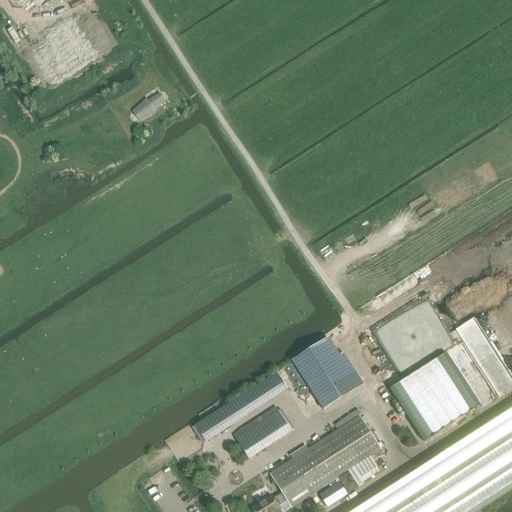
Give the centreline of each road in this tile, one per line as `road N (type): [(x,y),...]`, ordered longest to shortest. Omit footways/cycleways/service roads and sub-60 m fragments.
road 1 (track): [(146,0),(362,336)]
road 2 (track): [(511,146),(491,139),(307,253)]
